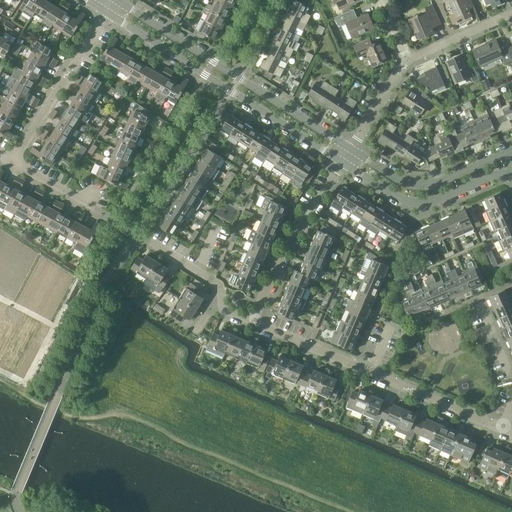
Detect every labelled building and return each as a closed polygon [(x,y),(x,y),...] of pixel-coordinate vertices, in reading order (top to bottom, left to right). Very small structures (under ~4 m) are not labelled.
[(34,14),(42,0),(24,0),(19,8),(23,10),(22,11),(32,18),(34,14)] [(42,0),(34,14),(43,20),(53,5),(45,0),(42,0)] [(210,10),(226,18),(227,17),(228,18),(230,13),(229,13),(232,8),(216,0),(215,0),(212,6),(209,4),(206,9),(210,10)] [(290,5),(286,13),(307,23),(311,15),(304,12),(307,6),(295,0),(292,6),(290,5)] [(335,0),(339,9),(358,0),(335,0)] [(472,3),(470,0),(454,0),(450,2),(455,13),(449,16),(453,24),(471,16),(467,6),(472,3)] [(43,20),(52,25),(62,10),(53,5),(43,20)] [(430,26),(439,22),(432,5),(425,8),(426,12),(409,20),(414,33),(416,32),(420,39),(433,33),(430,26)] [(226,18),(210,10),(206,9),(205,8),(203,11),(207,15),(205,21),(221,29),(223,24),(224,25),(227,20),(226,19),(226,18)] [(52,25),(61,31),(71,16),(62,10),(52,25)] [(352,38),(374,28),(368,14),(355,19),(351,10),(334,18),(337,26),(340,27),(346,24),(352,38)] [(285,22),(282,28),(293,33),(296,28),(303,31),(307,23),(286,13),(282,21),(285,22)] [(176,15),(173,20),(178,23),(181,19),(176,15)] [(71,16),(61,31),(71,37),(80,22),(71,16)] [(205,21),(201,19),(194,33),(201,38),(203,40),(205,35),(215,40),(216,39),(217,39),(219,34),(218,34),(221,29),(205,21)] [(277,32),(273,40),(293,50),(297,42),(291,39),(293,33),(282,28),(279,33),(277,32)] [(5,32),(2,38),(0,42),(0,54),(5,57),(12,44),(7,41),(10,35),(5,32)] [(268,54),(287,64),(290,58),(293,50),(273,40),(269,48),(271,49),(268,54)] [(373,66),(387,60),(379,42),(369,46),(366,40),(354,46),(359,57),(367,53),(373,66)] [(511,60),(511,59),(507,48),(503,40),(497,43),(496,40),(473,50),(480,67),(502,57),(505,64),(511,60)] [(38,42),(32,51),(48,60),(53,50),(38,42)] [(100,60),(109,66),(118,50),(109,45),(100,60)] [(128,56),(131,50),(127,47),(124,53),(118,50),(109,66),(119,71),(128,56)] [(27,61),(43,69),(48,60),(32,51),(27,61)] [(284,69),(287,64),(268,54),(266,60),(263,59),(259,67),(260,67),(257,72),(271,80),(273,74),(280,77),(284,69)] [(473,82),(479,79),(474,67),(468,70),(462,55),(446,62),(456,83),(470,77),(473,82)] [(119,71),(128,77),(137,61),(128,56),(119,71)] [(37,79),(41,81),(43,77),(40,75),(43,69),(27,61),(22,70),(37,79)] [(146,67),(137,61),(128,77),(125,82),(135,87),(138,82),(146,67)] [(444,85),(450,83),(444,69),(438,72),(436,66),(424,72),(417,79),(430,91),(436,89),(437,92),(446,88),(444,85)] [(16,80),(32,88),(37,79),(22,70),(17,67),(11,77),(16,80)] [(146,67),(138,82),(147,87),(156,72),(146,67)] [(147,87),(156,93),(165,77),(156,72),(147,87)] [(90,74),(84,83),(99,93),(105,83),(90,74)] [(164,103),(166,98),(175,83),(165,77),(156,93),(154,97),(164,103)] [(487,79),(480,82),(484,90),(490,87),(487,79)] [(11,89),(27,98),(32,88),(16,80),(11,89)] [(290,92),(294,94),(300,83),(294,80),(292,84),(294,85),(291,91),(290,92)] [(312,100),(319,105),(331,86),(324,81),(320,87),(314,84),(307,95),(313,98),(312,100)] [(79,92),(94,102),(99,93),(84,83),(79,92)] [(184,88),(175,83),(166,98),(175,104),(184,88)] [(333,111),(340,100),(335,96),(339,90),(331,86),(319,105),(326,110),(328,108),(333,111)] [(3,97),(22,107),(27,98),(11,89),(6,98),(3,96),(3,97)] [(429,105),(432,100),(421,90),(418,95),(410,90),(402,102),(412,108),(409,113),(417,118),(420,113),(421,114),(427,104),(429,105)] [(75,97),(69,93),(67,98),(73,101),(88,111),(94,102),(79,92),(75,97)] [(0,97),(4,102),(1,108),(16,117),(22,107),(3,97),(1,96),(0,97)] [(345,103),(340,100),(333,111),(338,114),(337,116),(345,121),(357,102),(349,97),(345,103)] [(67,110),(82,120),(87,123),(93,114),(88,111),(73,101),(67,110)] [(136,103),(129,119),(145,126),(151,112),(142,107),(138,104),(136,103)] [(509,104),(501,108),(510,129),(511,127),(511,110),(511,111),(509,104)] [(0,109),(0,119),(11,126),(16,117),(1,108),(0,109)] [(496,118),(490,120),(496,133),(501,130),(502,132),(510,129),(501,108),(493,111),(496,118)] [(452,109),(444,112),(446,118),(451,115),(455,123),(458,122),(452,109)] [(61,119),(76,129),(82,120),(67,110),(61,119)] [(223,113),(219,122),(223,124),(228,116),(227,115),(226,115),(223,113)] [(229,135),(239,120),(229,114),(228,116),(223,124),(220,129),(229,135)] [(496,133),(490,120),(487,114),(474,120),(483,141),(491,137),(490,135),(496,133)] [(8,132),(11,126),(0,119),(0,132),(14,140),(16,136),(8,132)] [(55,129),(70,138),(76,129),(61,119),(55,129)] [(145,126),(129,119),(124,129),(140,136),(145,126)] [(229,135),(239,141),(248,126),(239,120),(229,135)] [(463,133),(468,145),(474,142),(475,144),(483,141),(474,120),(460,126),(463,133)] [(386,144),(391,148),(398,137),(393,133),(397,127),(389,122),(377,142),(384,146),(386,144)] [(239,141),(248,147),(257,132),(248,126),(239,141)] [(454,128),(446,132),(455,153),(463,149),(462,147),(468,145),(463,133),(457,135),(454,128)] [(50,138),(65,147),(70,138),(55,129),(50,138)] [(120,139),(136,146),(140,136),(124,129),(120,139)] [(248,147),(257,153),(266,138),(257,132),(248,147)] [(435,145),(430,147),(431,157),(433,160),(447,154),(448,156),(455,153),(446,132),(438,135),(433,138),(434,143),(435,145)] [(402,158),(415,139),(407,134),(403,140),(398,137),(391,148),(396,151),(395,153),(402,158)] [(44,147),(59,156),(65,147),(50,138),(44,147)] [(257,153),(266,158),(275,144),(266,138),(257,153)] [(115,148),(131,156),(136,146),(120,139),(115,148)] [(427,163),(433,160),(431,157),(430,147),(430,146),(426,146),(426,143),(422,143),(415,139),(402,158),(410,163),(411,161),(416,164),(415,165),(415,166),(419,169),(428,165),(427,163)] [(266,158),(275,164),(284,149),(275,144),(266,158)] [(59,156),(44,147),(38,156),(53,166),(59,156)] [(111,158),(127,166),(131,156),(115,148),(111,158)] [(207,148),(201,158),(216,168),(222,158),(207,148)] [(282,174),(284,170),(294,155),(284,149),(275,164),(273,168),(282,174)] [(284,170),(293,176),(303,161),(294,155),(284,170)] [(106,168),(122,175),(127,166),(111,158),(106,168)] [(214,180),(220,171),(216,168),(201,158),(195,168),(210,178),(214,180)] [(303,161),(293,176),(303,182),(304,180),(311,168),(312,167),(303,161)] [(106,168),(101,166),(96,176),(126,189),(128,185),(120,181),(122,175),(106,168)] [(189,178),(204,187),(210,178),(195,168),(189,178)] [(311,168),(304,180),(308,183),(315,171),(311,168)] [(229,176),(233,179),(236,174),(232,172),(231,173),(228,171),(226,174),(229,176)] [(262,185),(265,181),(261,178),(261,177),(256,174),(253,179),(262,185)] [(0,208),(4,210),(21,178),(17,176),(11,186),(5,183),(0,193),(0,208)] [(225,180),(222,185),(227,188),(233,179),(229,176),(226,181),(225,180)] [(25,180),(21,178),(4,210),(5,210),(15,215),(17,211),(16,211),(25,194),(20,191),(25,180)] [(208,190),(204,187),(189,178),(183,187),(202,199),(208,190)] [(217,196),(221,198),(227,188),(222,185),(220,188),(219,192),(217,196)] [(343,207),(352,192),(343,186),(333,201),(330,206),(340,212),(343,207)] [(191,206),(191,207),(197,210),(203,200),(202,199),(183,187),(177,197),(191,206)] [(283,192),(280,196),(290,202),(294,196),(288,193),(287,195),(283,192)] [(343,207),(352,213),(361,198),(352,192),(343,207)] [(484,199),(489,209),(505,202),(500,192),(484,199)] [(16,211),(17,211),(26,216),(35,200),(25,194),(16,211)] [(260,209),(282,218),(286,207),(272,201),(273,199),(266,196),(260,209)] [(185,216),(191,207),(191,206),(177,197),(170,207),(185,216)] [(352,213),(361,219),(370,204),(361,198),(352,213)] [(26,216),(36,222),(45,205),(35,200),(26,216)] [(485,211),(489,221),(509,212),(505,202),(489,209),(489,210),(485,211)] [(367,229),(370,224),(379,210),(370,204),(361,219),(358,223),(367,229)] [(36,222),(46,227),(55,210),(45,205),(36,222)] [(164,216),(179,226),(185,216),(170,207),(164,216)] [(261,221),(277,228),(282,218),(260,209),(258,213),(264,215),(261,221)] [(46,227),(57,232),(65,216),(55,210),(46,227)] [(376,235),(379,230),(388,215),(379,210),(370,224),(367,229),(376,235)] [(455,214),(464,234),(474,230),(465,210),(455,214)] [(494,231),(497,229),(511,222),(511,218),(509,212),(489,221),(494,231)] [(452,235),(454,239),(464,234),(455,214),(445,219),(452,235)] [(379,230),(388,236),(398,221),(388,215),(379,230)] [(476,215),(472,217),(476,227),(480,226),(476,215)] [(57,232),(67,238),(76,221),(65,216),(57,232)] [(173,236),(179,226),(164,216),(158,226),(173,236)] [(336,218),(334,221),(332,225),(341,231),(341,230),(344,226),(339,223),(338,223),(336,222),(338,219),(336,218)] [(442,239),(452,235),(445,219),(435,223),(442,239)] [(67,238),(77,243),(86,227),(76,221),(67,238)] [(256,232),(273,239),(277,228),(261,221),(256,232)] [(407,227),(398,221),(388,236),(398,242),(407,227)] [(511,222),(497,229),(502,239),(511,234),(511,222)] [(425,227),(432,244),(442,239),(435,223),(425,227)] [(318,230),(313,241),(329,248),(334,237),(335,233),(328,230),(329,229),(322,226),(320,231),(318,230)] [(96,232),(86,227),(77,243),(74,249),(84,254),(87,249),(96,232)] [(432,244),(425,227),(415,232),(422,248),(432,244)] [(252,242),(268,249),(273,239),(256,232),(252,230),(247,241),(252,242)] [(503,251),(506,250),(506,249),(511,246),(511,234),(502,239),(498,241),(503,251)] [(359,242),(368,248),(370,244),(361,238),(359,242)] [(309,251),(328,260),(329,261),(334,250),(329,248),(313,241),(309,251)] [(247,253),(263,260),(268,249),(252,242),(247,253)] [(304,262),(320,269),(324,271),(328,260),(309,251),(304,262)] [(371,261),(367,270),(384,277),(388,266),(387,265),(388,262),(377,257),(369,252),(366,258),(371,261)] [(243,263),(259,270),(263,260),(247,253),(243,263)] [(146,279),(157,262),(147,255),(143,261),(138,257),(131,269),(136,272),(136,273),(143,277),(141,280),(144,282),(146,279)] [(498,265),(493,255),(489,257),(494,267),(498,265)] [(463,271),(464,274),(471,290),(482,285),(471,261),(467,263),(469,268),(463,271)] [(168,269),(157,262),(146,279),(157,286),(157,285),(162,289),(170,277),(164,274),(168,269)] [(311,277),(311,278),(316,279),(320,269),(304,262),(300,272),(299,272),(311,277)] [(238,274),(254,281),(259,270),(243,263),(238,274)] [(471,290),(464,274),(458,277),(455,269),(450,271),(461,295),(471,290)] [(299,272),(300,272),(295,270),(290,281),(306,288),(311,278),(311,277),(299,272)] [(363,280),(379,287),(384,277),(367,270),(363,280)] [(449,280),(443,283),(450,299),(461,295),(450,271),(446,273),(449,280)] [(254,281),(238,274),(235,273),(234,276),(232,275),(229,283),(250,292),(254,281)] [(430,280),(429,280),(440,304),(450,299),(443,283),(437,286),(432,274),(428,276),(430,280)] [(179,298),(197,309),(203,299),(198,295),(204,285),(195,279),(192,284),(190,283),(187,288),(186,288),(179,298)] [(358,291),(375,298),(379,287),(363,280),(358,291)] [(429,290),(422,292),(430,308),(440,304),(429,280),(425,282),(429,290)] [(306,300),(311,290),(306,288),(290,281),(286,291),(306,300)] [(430,308),(422,292),(421,289),(415,292),(413,287),(409,289),(419,313),(430,308)] [(408,318),(419,313),(409,289),(404,291),(408,299),(401,302),(402,303),(398,304),(401,312),(405,310),(408,318)] [(488,297),(493,308),(511,299),(511,294),(507,296),(504,290),(488,297)] [(297,309),(302,311),(306,300),(286,291),(281,302),(297,309)] [(354,301),(370,308),(375,298),(358,291),(354,301)] [(190,319),(197,309),(179,298),(173,308),(173,309),(170,314),(181,321),(185,316),(190,319)] [(498,318),(511,311),(511,307),(511,305),(511,304),(511,299),(493,308),(498,318)] [(349,312),(366,319),(370,308),(354,301),(349,312)] [(293,319),(297,309),(281,302),(277,312),(293,319)] [(161,310),(155,306),(150,312),(156,316),(161,310)] [(502,329),(511,324),(511,311),(498,318),(502,329)] [(345,322),(361,329),(366,319),(349,312),(345,322)] [(320,319),(316,317),(312,328),(316,329),(320,319)] [(336,331),(356,339),(361,329),(345,322),(344,323),(340,322),(336,331)] [(323,331),(325,326),(321,324),(318,330),(316,335),(322,338),(325,331),(323,331)] [(507,339),(511,336),(511,324),(502,329),(507,339)] [(236,358),(244,340),(235,336),(237,330),(233,328),(231,334),(233,335),(225,354),(236,358)] [(233,335),(231,334),(221,330),(219,336),(213,333),(208,346),(207,346),(208,346),(205,352),(223,359),(225,354),(233,335)] [(352,350),(356,339),(336,331),(334,331),(333,334),(334,334),(331,341),(352,350)] [(253,343),(244,340),(236,358),(234,362),(236,363),(238,359),(247,363),(255,344),(257,345),(259,339),(255,338),(253,343)] [(266,349),(257,345),(255,344),(247,363),(258,368),(258,367),(264,370),(269,357),(264,355),(266,349)] [(283,379),(291,360),(280,355),(278,361),(272,359),(266,371),(268,372),(272,373),(272,374),(273,374),(283,379)] [(295,383),(300,386),(306,373),(300,371),(303,365),(291,360),(283,379),(295,384),(295,383)] [(307,389),(317,393),(325,375),(313,370),(311,375),(306,373),(300,386),(298,392),(300,392),(307,389)] [(325,375),(317,393),(328,398),(334,400),(336,396),(339,397),(342,390),(339,388),(334,385),(336,379),(325,375)] [(363,415),(371,395),(360,390),(358,393),(353,391),(347,403),(346,407),(363,415)] [(379,422),(381,418),(386,406),(381,403),(383,400),(371,395),(363,415),(379,422)] [(398,425),(405,409),(393,404),(392,408),(386,406),(381,418),(386,420),(398,425)] [(414,432),(420,420),(414,418),(416,414),(405,409),(398,425),(395,431),(412,438),(414,432)] [(439,417),(436,423),(438,423),(431,440),(442,444),(449,428),(440,424),(443,418),(439,417)] [(438,423),(436,423),(427,419),(425,422),(420,420),(414,432),(420,435),(431,440),(438,423)] [(460,433),(462,434),(465,428),(461,426),(458,432),(449,428),(442,444),(439,450),(450,455),(451,455),(460,433)] [(471,438),(462,434),(460,433),(451,455),(468,462),(476,444),(470,442),(471,438)] [(506,446),(503,452),(505,453),(496,474),(507,479),(509,473),(511,467),(511,455),(507,453),(510,447),(506,446)] [(479,467),(496,474),(505,453),(503,452),(494,448),(492,451),(487,449),(479,467)]
